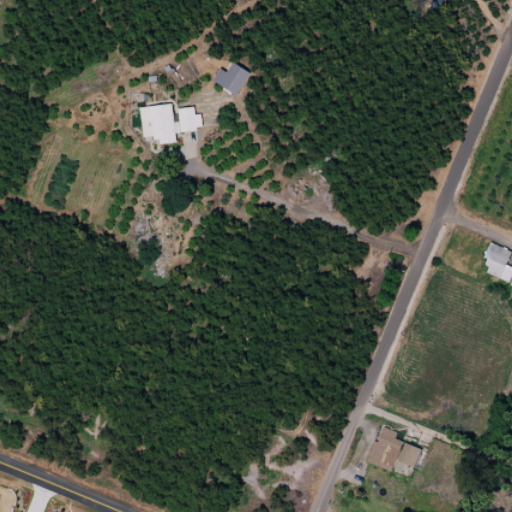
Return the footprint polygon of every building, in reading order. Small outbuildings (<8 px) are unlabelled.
[(226,73),(218,69),(211,82),(236,96),(248,72),(231,63),(226,73)] [(142,109),(145,138),(152,137),(153,140),(158,139),(159,146),(178,144),(177,135),(198,133),(198,128),(202,128),(200,115),(194,116),(194,108),(178,109),(180,124),(173,125),(171,106),(142,109)] [(495,245),(489,260),(492,261),(486,274),(509,284),(511,277),(511,268),(504,265),(510,251),(495,245)] [(383,429),(378,443),(374,441),(366,464),(391,473),(403,442),(394,439),(396,433),(383,429)] [(405,444),(397,463),(414,469),(421,450),(405,444)]
